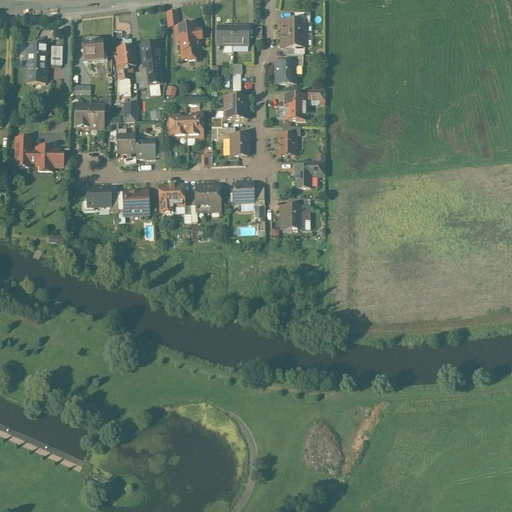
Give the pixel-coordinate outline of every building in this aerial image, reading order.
[(176,14),(167,15),(168,29),(177,28),(176,14)] [(310,15),(293,15),(293,24),(304,24),(304,25),(310,25),(310,15)] [(293,24),(282,24),(282,25),(281,26),(281,30),(282,31),(282,37),(306,37),(306,33),(304,30),(304,25),(304,24),(293,24)] [(196,28),(175,30),(177,45),(180,44),(182,62),(200,60),(199,50),(197,51),(196,42),(201,41),(200,33),(196,33),(196,28)] [(232,29),(217,29),(217,48),(233,48),(232,29)] [(248,29),(232,29),(233,48),(248,48),(248,29)] [(306,37),(282,37),(282,43),(281,44),(281,49),(282,50),(293,50),(304,50),(304,44),(306,42),(306,37)] [(102,41),(82,42),(83,64),(106,62),(106,54),(103,55),(102,41)] [(46,47),(27,46),(27,66),(46,67),(46,47)] [(158,46),(140,48),(143,69),(147,69),(148,79),(161,77),(162,77),(158,46)] [(52,66),(64,66),(64,48),(53,48),(52,66)] [(133,49),(117,51),(118,60),(116,60),(119,82),(129,81),(128,69),(135,68),(133,49)] [(293,57),(286,57),(285,65),(295,65),(295,69),(303,69),(303,57),(293,57)] [(285,65),(276,65),(276,71),(274,72),(274,75),(276,76),(276,87),(295,87),(295,77),(293,77),(293,69),(295,69),(295,65),(285,65)] [(46,67),(27,66),(26,86),(45,86),(46,67)] [(242,66),(233,66),(233,77),(242,77),(242,66)] [(161,77),(148,79),(149,87),(162,86),(161,77)] [(119,82),(118,82),(117,100),(130,99),(130,90),(129,81),(119,82)] [(169,87),(168,96),(176,98),(178,89),(169,87)] [(90,88),(77,88),(77,99),(78,99),(90,100),(90,88)] [(324,93),(308,93),(308,102),(324,102),(324,93)] [(305,99),(284,99),(284,123),(305,123),(305,99)] [(247,100),(224,100),(224,122),(247,122),(247,100)] [(124,105),(124,125),(140,125),(140,105),(124,105)] [(78,107),(77,107),(77,116),(76,131),(90,131),(90,108),(78,107)] [(103,108),(90,108),(90,131),(103,132),(104,114),(104,108),(103,108)] [(152,121),(162,121),(162,112),(152,112),(152,121)] [(202,117),(192,117),(192,122),(186,122),(186,139),(195,139),(195,141),(203,140),(202,117)] [(121,118),(113,120),(114,126),(123,124),(121,118)] [(179,118),(169,118),(170,142),(178,141),(178,140),(186,139),(186,122),(179,122),(179,118)] [(222,120),(211,120),(211,130),(217,130),(222,130),(222,120)] [(300,129),(282,129),(282,138),(295,138),(300,138),(300,129)] [(235,130),(217,130),(217,142),(232,142),(232,138),(235,138),(235,130)] [(134,138),(120,139),(120,145),(120,157),(134,157),(134,138)] [(235,138),(232,138),(232,142),(232,158),(248,158),(248,138),(235,138)] [(282,138),(279,138),(279,158),(285,158),(287,160),(289,158),(295,158),(295,138),(282,138)] [(157,141),(139,142),(140,162),(157,161),(157,148),(157,141)] [(36,154),(30,154),(30,143),(17,143),(16,158),(15,158),(15,163),(16,163),(16,171),(29,171),(29,167),(36,167),(36,170),(53,170),(53,154),(53,152),(36,152),(36,154)] [(69,152),(59,152),(58,154),(59,154),(59,161),(62,161),(62,170),(69,170),(69,152)] [(58,154),(53,154),(53,170),(62,170),(62,161),(59,161),(59,154),(58,154)] [(203,156),(204,170),(214,169),(213,155),(203,156)] [(325,164),(309,164),(309,170),(314,170),(314,179),(325,179),(325,164)] [(309,170),(296,170),(296,178),(296,191),(310,191),(310,179),(314,179),(314,170),(309,170)] [(253,186),(232,187),(232,191),(233,206),(241,206),(241,205),(253,204),(254,204),(253,190),(253,186)] [(219,187),(195,188),(196,208),(196,213),(197,213),(211,213),(211,209),(220,209),(219,187)] [(168,190),(168,188),(160,189),(161,200),(159,201),(160,213),(162,215),(173,214),(173,209),(184,208),(183,188),(175,188),(175,189),(168,190)] [(263,190),(253,190),(254,204),(253,204),(253,208),(264,208),(263,190)] [(88,205),(88,209),(93,209),(110,208),(110,198),(110,191),(88,192),(88,205)] [(139,195),(123,195),(124,217),(148,216),(147,193),(139,194),(139,195)] [(118,197),(110,198),(110,208),(110,216),(118,215),(118,197)] [(305,201),(288,202),(288,210),(301,210),(301,211),(305,211),(305,201)] [(288,210),(283,210),(283,218),(282,219),(282,232),(292,232),(294,234),(297,234),(299,232),(301,232),(301,211),(301,210),(288,210)]
